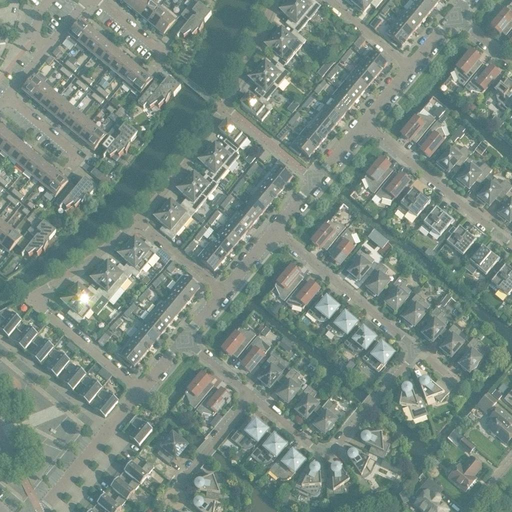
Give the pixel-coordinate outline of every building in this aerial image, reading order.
[(131,11),(140,0),(127,0),(124,4),(124,5),(125,4),(128,7),(127,8),(131,11)] [(140,0),(131,11),(132,11),(132,10),(136,13),(135,14),(139,18),(153,0),(140,0)] [(147,24),(159,9),(152,3),(154,0),(153,0),(139,18),(140,18),(140,17),(144,20),(143,21),(147,24)] [(211,15),(194,0),(180,17),(189,23),(177,38),(177,39),(180,35),(184,38),(183,39),(184,39),(190,35),(192,38),(193,39),(198,33),(199,34),(200,35),(203,27),(201,25),(204,23),(211,15)] [(289,4),(309,21),(321,7),(312,0),(305,0),(305,2),(302,0),(289,0),(288,2),(290,3),(289,4)] [(359,0),(355,6),(356,7),(354,9),(363,15),(371,6),(375,10),(383,0),(359,0)] [(434,8),(424,0),(417,0),(414,4),(428,16),(434,8)] [(424,0),(434,8),(441,0),(440,0),(424,0)] [(309,21),(289,4),(281,13),(289,20),(285,25),(306,42),(298,35),(309,21)] [(408,12),(421,24),(428,16),(414,4),(408,12)] [(159,9),(147,24),(148,23),(152,26),(151,27),(155,31),(170,12),(162,6),(159,9)] [(506,37),(511,29),(511,9),(508,8),(491,28),(497,33),(498,31),(506,37)] [(421,24),(408,12),(405,10),(398,18),(415,32),(421,24)] [(163,37),(175,23),(178,19),(170,12),(155,31),(156,30),(159,33),(159,34),(163,37)] [(377,18),(369,27),(374,31),(382,23),(377,18)] [(392,26),(408,40),(415,32),(398,18),(392,26)] [(75,48),(78,43),(90,29),(91,29),(86,25),(86,26),(81,22),(66,41),(75,48)] [(275,37),(274,38),(294,55),(306,42),(285,25),(294,32),(290,36),(280,28),(273,36),(275,37)] [(408,40),(392,26),(385,34),(402,48),(408,40)] [(86,50),(97,36),(90,29),(78,43),(86,50)] [(94,56),(105,42),(97,36),(86,50),(94,56)] [(283,69),(294,55),(274,38),(266,48),(275,54),(271,59),(290,75),(283,69)] [(360,38),(353,46),(358,50),(366,42),(360,38)] [(102,63),(113,49),(105,42),(94,56),(102,63)] [(57,49),(52,55),(56,58),(61,52),(57,49)] [(113,49),(102,63),(109,69),(121,55),(113,49)] [(371,51),(364,59),(381,73),(387,65),(371,51)] [(463,88),(482,65),(475,59),(477,57),(471,52),(454,72),(455,73),(459,82),(458,83),(463,88)] [(117,76),(129,62),(121,55),(109,69),(117,76)] [(50,57),(45,63),(49,66),(54,60),(50,57)] [(258,71),(258,72),(278,89),(290,75),(271,59),(277,65),(273,69),(264,61),(257,69),(258,71)] [(381,73),(364,59),(358,67),(374,81),(381,73)] [(129,62),(117,76),(125,82),(137,68),(129,62)] [(482,95),(499,75),(493,70),(491,72),(484,66),(465,89),(471,94),(472,92),(481,95),(482,95)] [(351,75),(368,88),(374,81),(358,67),(351,75)] [(122,85),(130,92),(145,75),(146,74),(141,71),(140,72),(137,68),(125,82),(122,85)] [(267,102),(278,89),(258,72),(250,81),(258,88),(254,92),(273,108),(267,102)] [(31,100),(32,99),(43,85),(47,81),(39,74),(23,92),(28,96),(27,96),(31,100)] [(148,78),(145,75),(130,92),(139,99),(153,81),(149,77),(148,78)] [(368,88),(351,75),(344,82),(361,96),(368,88)] [(154,85),(138,105),(140,104),(144,107),(143,109),(144,109),(147,106),(150,109),(150,110),(157,105),(159,108),(158,109),(159,109),(164,104),(166,105),(165,106),(166,106),(169,98),(169,97),(172,95),(174,97),(181,88),(169,78),(160,89),(154,85)] [(500,87),(495,93),(497,94),(496,96),(496,98),(497,100),(498,102),(499,103),(497,106),(506,114),(511,106),(511,102),(509,100),(511,97),(510,95),(511,92),(511,84),(508,81),(502,88),(500,87)] [(341,93),(355,104),(361,96),(344,82),(344,83),(347,85),(341,93)] [(39,105),(51,92),(43,85),(32,99),(39,105)] [(460,88),(455,93),(459,96),(463,91),(460,88)] [(47,112),(59,98),(51,92),(39,105),(47,112)] [(273,108),(254,92),(261,98),(257,103),(249,96),(241,105),(262,122),(273,108)] [(355,104),(341,93),(334,100),(348,112),(355,104)] [(55,118),(67,105),(59,98),(47,112),(55,118)] [(110,104),(116,109),(120,105),(114,100),(110,104)] [(325,106),(341,120),(348,112),(334,100),(328,108),(325,106)] [(63,125),(74,111),(67,105),(55,118),(63,125)] [(472,105),(468,110),(473,113),(476,108),(472,105)] [(341,120),(325,106),(318,114),(335,128),(341,120)] [(121,108),(115,115),(120,120),(127,113),(121,108)] [(71,132),(82,118),(74,111),(63,125),(71,132)] [(312,122),(328,135),(335,128),(318,114),(312,122)] [(416,144),(435,122),(429,117),(428,118),(419,116),(418,115),(401,136),(407,140),(409,138),(416,144)] [(79,138),(90,124),(82,118),(71,132),(79,138)] [(131,143),(138,135),(120,121),(107,137),(115,143),(103,158),(104,158),(107,155),(111,158),(110,159),(117,154),(119,157),(118,158),(119,159),(124,152),(126,154),(125,154),(126,155),(130,147),(129,146),(128,145),(130,143),(131,143)] [(328,135),(312,122),(305,129),(322,143),(328,135)] [(227,139),(223,144),(239,157),(240,157),(236,154),(247,140),(227,123),(219,132),(227,139)] [(429,159),(446,138),(445,138),(441,129),(442,128),(437,123),(418,146),(425,152),(423,154),(429,159)] [(90,124),(79,138),(86,145),(98,131),(98,130),(90,124)] [(99,129),(98,130),(98,131),(86,145),(90,148),(89,149),(94,152),(108,136),(99,129)] [(299,137),(315,151),(322,143),(305,129),(299,137)] [(284,130),(276,138),(281,143),(289,134),(284,130)] [(0,150),(1,151),(12,138),(5,131),(0,136),(0,150)] [(315,151),(299,137),(292,145),(309,159),(315,151)] [(9,157),(20,144),(12,138),(1,151),(9,157)] [(17,164),(28,151),(20,144),(9,157),(17,164)] [(208,153),(208,154),(228,171),(239,157),(223,144),(227,147),(223,152),(214,144),(207,152),(208,153)] [(445,171),(448,173),(457,163),(462,167),(472,154),(464,148),(460,152),(455,146),(454,145),(436,167),(444,173),(445,171)] [(25,170),(36,157),(28,151),(17,164),(25,170)] [(266,151),(259,160),(264,164),(271,156),(266,151)] [(204,175),(218,186),(216,185),(228,171),(208,154),(200,163),(208,170),(204,175)] [(33,176),(44,164),(36,157),(25,170),(33,176)] [(374,195),(393,172),(386,166),(387,164),(381,159),(364,180),(365,180),(369,189),(368,190),(374,195)] [(41,183),(52,170),(44,164),(33,176),(41,183)] [(276,164),(269,173),(286,186),(293,178),(276,164)] [(473,164),(457,184),(464,190),(466,188),(469,190),(477,180),(482,184),(492,171),(484,165),(479,169),(473,164)] [(52,170),(41,183),(49,189),(60,177),(52,170)] [(186,183),(207,200),(218,186),(204,175),(206,176),(202,181),(192,173),(185,181),(187,182),(186,183)] [(286,186),(269,173),(263,180),(279,194),(286,186)] [(392,203),(409,183),(403,178),(401,180),(394,174),(375,196),(381,201),(382,200),(392,202),(392,203)] [(63,180),(60,177),(49,189),(48,190),(56,197),(56,198),(69,183),(64,179),(63,180)] [(90,197),(97,189),(85,179),(76,190),(71,185),(54,205),(60,210),(63,206),(67,210),(66,210),(67,211),(73,206),(75,209),(75,210),(81,204),(82,205),(82,206),(86,198),(85,198),(88,195),(90,197)] [(495,180),(495,179),(479,198),(478,199),(484,206),(486,204),(489,207),(498,197),(502,200),(511,188),(511,187),(505,181),(504,182),(500,185),(495,180)] [(256,188),(273,202),(279,194),(263,180),(256,188)] [(183,204),(195,214),(207,200),(186,183),(179,192),(187,199),(183,204)] [(273,202),(256,188),(250,196),(266,210),(273,202)] [(408,212),(417,219),(429,204),(420,196),(420,197),(412,191),(394,213),(396,211),(404,217),(408,212)] [(243,204),(260,218),(266,210),(250,196),(243,204)] [(506,221),(509,224),(511,220),(511,199),(499,215),(498,216),(504,223),(506,221)] [(164,209),(163,211),(183,227),(195,214),(183,204),(179,208),(169,200),(162,208),(164,209)] [(260,218),(243,204),(237,212),(253,226),(260,218)] [(36,210),(33,214),(39,218),(42,215),(36,210)] [(435,210),(417,232),(417,233),(421,228),(429,235),(432,231),(440,238),(453,223),(443,215),(443,216),(435,210)] [(172,241),(183,227),(163,211),(155,220),(164,226),(160,231),(172,241)] [(230,220),(247,233),(253,226),(237,212),(230,220)] [(36,222),(39,218),(33,214),(30,217),(36,222)] [(49,241),(56,233),(39,219),(28,232),(36,239),(21,256),(22,257),(25,253),(29,256),(28,257),(29,258),(35,253),(37,256),(37,257),(43,251),(44,252),(44,253),(48,245),(47,245),(46,244),(49,241)] [(247,233),(230,220),(224,227),(240,241),(247,233)] [(326,252),(345,229),(340,225),(339,226),(329,223),(328,223),(312,243),(317,248),(319,246),(326,252)] [(5,226),(0,232),(0,245),(2,246),(13,233),(13,232),(5,226)] [(217,235),(234,249),(240,241),(224,227),(217,235)] [(458,229),(440,251),(440,252),(444,247),(452,254),(455,251),(463,257),(476,242),(466,234),(466,235),(458,229)] [(339,266),(356,246),(356,245),(351,236),(352,235),(347,230),(328,253),(335,259),(333,261),(339,266)] [(14,231),(13,232),(13,233),(2,246),(5,250),(5,251),(9,254),(23,238),(22,237),(14,231)] [(234,249),(217,235),(217,236),(220,238),(214,245),(211,243),(227,257),(234,249)] [(127,248),(148,265),(159,251),(147,241),(143,246),(133,237),(127,245),(128,247),(127,248)] [(204,251),(221,265),(227,257),(211,243),(204,251)] [(196,248),(191,244),(184,252),(189,257),(196,248)] [(358,281),(359,282),(371,268),(370,267),(374,262),(369,257),(371,254),(363,247),(351,262),(356,265),(349,274),(350,275),(349,276),(356,283),(358,281)] [(148,265),(127,248),(120,257),(128,264),(124,268),(120,265),(136,279),(148,265)] [(482,249),(463,271),(464,271),(467,267),(475,273),(478,270),(486,277),(499,261),(490,254),(489,255),(482,249)] [(221,265),(204,251),(197,259),(214,273),(221,265)] [(100,272),(120,289),(132,275),(136,279),(120,265),(116,270),(106,262),(99,270),(101,271),(100,272)] [(174,262),(166,270),(172,275),(179,266),(174,262)] [(376,296),(377,297),(389,283),(384,278),(388,271),(380,264),(369,277),(374,281),(367,289),(368,290),(367,292),(374,298),(376,296)] [(284,303),(303,280),(296,274),(298,272),(292,267),(275,287),(275,288),(280,297),(278,298),(284,303)] [(511,273),(511,274),(505,268),(486,290),(487,290),(489,288),(496,294),(499,291),(507,298),(511,292),(511,273)] [(120,289),(100,272),(92,281),(100,288),(97,293),(90,287),(109,303),(120,289)] [(183,276),(176,284),(193,298),(200,290),(183,276)] [(394,312),(396,313),(408,298),(407,297),(411,292),(406,288),(408,285),(400,278),(388,292),(392,296),(386,304),(387,305),(385,307),(393,313),(394,312)] [(302,310),(319,290),(313,285),(312,287),(305,281),(286,304),(291,309),(292,307),(302,310)] [(70,294),(91,311),(102,297),(109,303),(90,287),(86,292),(76,284),(70,292),(71,293),(70,294)] [(193,298),(176,284),(170,292),(186,306),(193,298)] [(166,302),(180,314),(186,306),(170,292),(172,295),(166,302)] [(91,311),(70,294),(63,303),(71,310),(67,315),(79,325),(91,311)] [(413,327),(414,328),(426,314),(425,313),(429,308),(424,303),(425,302),(417,295),(406,308),(411,311),(404,320),(405,321),(404,322),(411,329),(413,327)] [(316,322),(317,321),(318,322),(319,322),(320,323),(322,323),(323,323),(324,323),(326,322),(327,321),(328,320),(329,321),(338,309),(339,308),(337,306),(336,304),(335,303),(334,302),(332,301),(330,300),(329,302),(327,300),(322,306),(317,302),(322,296),(307,314),(316,322)] [(180,314),(166,302),(160,310),(173,321),(180,314)] [(150,315),(167,329),(173,321),(160,310),(157,308),(150,315)] [(430,341),(433,343),(445,329),(444,328),(448,323),(442,319),(445,315),(437,309),(425,323),(429,327),(422,335),(425,337),(425,338),(426,340),(427,341),(429,342),(430,341)] [(0,316),(7,322),(0,329),(0,331),(8,339),(9,338),(8,338),(16,329),(21,322),(21,323),(22,322),(12,314),(12,315),(6,310),(7,310),(6,310),(0,313),(0,316)] [(127,318),(132,313),(129,310),(124,315),(127,318)] [(335,337),(336,337),(338,338),(339,338),(340,338),(342,338),(343,338),(344,337),(345,337),(346,336),(347,336),(357,325),(356,324),(357,323),(356,321),(355,320),(354,318),(352,317),(350,316),(349,316),(347,317),(345,315),(340,321),(336,318),(341,312),(341,311),(325,329),(335,337)] [(167,329),(150,315),(144,323),(160,337),(167,329)] [(24,351),(32,342),(37,336),(38,336),(28,328),(21,323),(21,322),(16,329),(23,335),(15,344),(24,352),(25,352),(24,351)] [(137,331),(154,345),(160,337),(144,323),(137,331)] [(453,326),(443,338),(448,342),(441,350),(444,353),(443,353),(444,355),(446,356),(448,357),(451,359),(463,344),(457,339),(462,333),(453,326)] [(353,353),(354,352),(355,353),(356,353),(357,354),(359,354),(360,354),(361,353),(363,353),(364,352),(365,351),(366,352),(375,340),(374,340),(375,338),(374,337),(373,335),(372,334),(371,333),(369,332),(367,331),(366,333),(364,331),(358,337),(354,333),(359,327),(344,345),(353,353)] [(237,359),(256,337),(250,332),(249,333),(239,331),(239,330),(222,351),(228,355),(230,353),(237,359)] [(154,345),(137,331),(131,339),(147,353),(154,345)] [(105,335),(98,344),(103,348),(110,339),(105,335)] [(37,336),(32,342),(39,348),(31,358),(40,366),(41,365),(40,365),(48,356),(53,349),(54,350),(54,349),(44,341),(44,342),(38,336),(37,336)] [(250,374),(267,353),(266,353),(262,344),(263,343),(257,338),(238,361),(246,367),(244,369),(250,374)] [(124,347),(141,361),(147,353),(131,339),(124,347)] [(467,372),(469,374),(473,370),(474,370),(475,369),(477,368),(478,366),(477,365),(482,360),(481,359),(485,354),(479,350),(482,346),(473,339),(462,354),(466,357),(459,366),(462,368),(461,369),(463,370),(464,372),(466,372),(467,372)] [(362,360),(372,368),(378,373),(384,367),(394,356),(393,355),(394,354),(393,352),(392,350),(390,349),(389,348),(387,347),(385,347),(384,348),(382,346),(377,352),(373,349),(378,342),(377,342),(362,360)] [(134,369),(141,361),(124,347),(117,355),(134,369)] [(56,378),(64,369),(69,363),(70,363),(61,355),(60,355),(54,350),(53,349),(48,356),(55,362),(47,371),(57,379),(57,378),(56,378)] [(269,390),(281,375),(286,370),(279,365),(280,364),(272,357),(261,369),(266,373),(259,381),(262,383),(261,384),(262,386),(264,387),(266,388),(266,387),(269,390)] [(73,392),(80,383),(85,376),(86,377),(86,376),(77,368),(76,369),(70,363),(69,363),(64,369),(71,375),(63,384),(73,392)] [(300,390),(303,385),(298,380),(300,377),(292,370),(280,384),(284,388),(277,396),(280,399),(281,401),(282,402),(284,403),(285,403),(288,405),(300,390)] [(194,410),(213,387),(206,381),(208,379),(202,374),(185,395),(186,395),(190,404),(189,406),(194,410)] [(89,405),(96,396),(102,390),(102,389),(93,381),(92,382),(86,377),(85,376),(80,383),(87,388),(79,398),(89,406),(89,405)] [(434,386),(428,381),(427,380),(426,380),(425,380),(424,380),(423,380),(422,381),(421,381),(420,382),(420,383),(420,384),(420,385),(420,387),(426,401),(434,398),(440,403),(446,397),(452,390),(439,380),(434,386)] [(414,397),(412,390),(411,389),(411,388),(410,387),(409,387),(408,386),(407,386),(406,387),(405,387),(404,388),(403,388),(402,389),(402,390),(399,406),(408,408),(413,421),(425,417),(428,416),(420,395),(414,397)] [(318,406),(317,405),(312,401),(316,395),(317,394),(309,387),(298,400),(303,404),(296,412),(299,414),(298,415),(299,417),(301,418),(303,419),(303,418),(306,420),(318,406)] [(213,418),(230,398),(224,393),(222,395),(215,389),(196,412),(202,416),(203,415),(212,417),(213,418)] [(109,395),(102,390),(96,396),(103,402),(95,411),(105,419),(105,418),(118,403),(119,403),(109,395)] [(497,404),(488,395),(477,407),(486,416),(497,404)] [(336,420),(340,415),(334,411),(337,408),(328,401),(317,415),(321,419),(314,427),(317,430),(318,432),(319,433),(321,434),(322,433),(324,436),(328,431),(329,432),(330,431),(332,429),(333,427),(332,427),(337,421),(336,420)] [(506,446),(511,438),(511,429),(510,428),(511,425),(511,420),(498,409),(490,419),(495,424),(489,431),(491,433),(491,435),(494,438),(496,438),(506,446)] [(152,432),(153,431),(143,423),(143,424),(136,418),(136,417),(135,417),(129,424),(130,425),(130,424),(138,431),(130,439),(129,440),(139,448),(139,447),(152,431),(152,432)] [(242,449),(242,448),(243,449),(245,450),(246,450),(247,450),(249,450),(250,450),(251,449),(252,449),(253,448),(254,448),(267,432),(267,431),(268,430),(266,429),(265,427),(264,426),(263,424),(261,424),(259,423),(258,424),(256,422),(251,429),(245,424),(250,418),(250,417),(231,440),(242,449)] [(260,464),(262,465),(263,465),(264,466),(266,466),(267,466),(268,465),(269,465),(271,464),(272,463),(272,464),(286,447),(285,447),(286,445),(285,444),(284,442),(283,441),(281,440),(280,439),(278,438),(276,440),(274,438),(269,444),(265,440),(270,434),(251,457),(260,464)] [(382,434),(366,435),(365,435),(364,436),(363,437),(362,438),(362,439),(361,440),(361,441),(362,442),(362,443),(363,444),(364,444),(371,448),(369,453),(384,460),(387,454),(386,454),(390,446),(382,443),(382,434)] [(187,449),(187,448),(172,436),(172,437),(163,448),(162,448),(165,451),(160,457),(158,456),(171,467),(172,467),(170,465),(179,453),(181,455),(186,448),(187,449)] [(470,454),(474,449),(464,440),(459,445),(470,454)] [(289,479),(290,478),(291,479),(304,463),(303,462),(305,461),(303,459),(302,458),(301,456),(300,455),(298,454),(296,454),(295,455),(293,453),(288,459),(283,456),(288,450),(288,449),(269,472),(278,480),(279,479),(280,480),(281,481),(283,481),(284,481),(285,481),(287,481),(288,480),(289,479)] [(370,460),(355,453),(354,453),(353,452),(352,453),(351,453),(350,453),(350,454),(349,455),(348,456),(348,457),(348,458),(348,459),(349,460),(353,467),(348,470),(358,484),(366,495),(371,491),(363,480),(370,475),(366,468),(370,460)] [(473,478),(482,467),(472,459),(463,469),(460,466),(449,479),(466,493),(476,480),(473,478)] [(125,473),(134,480),(140,485),(140,486),(148,477),(148,476),(154,469),(147,463),(141,471),(132,464),(132,463),(124,473),(125,473)] [(301,491),(312,496),(314,497),(315,497),(316,496),(317,496),(318,495),(319,494),(319,493),(320,492),(320,491),(319,487),(321,486),(320,470),(320,469),(319,468),(318,467),(317,466),(315,466),(314,466),(313,466),(312,467),(311,468),(307,476),(302,473),(295,488),(301,491)] [(350,481),(341,468),(340,468),(340,467),(339,467),(338,466),(336,466),(335,466),(334,467),(333,467),(333,468),(332,469),(332,470),(331,471),(332,479),(326,480),(328,503),(336,502),(336,495),(343,495),(342,486),(350,481)] [(213,476),(198,482),(197,483),(196,483),(196,484),(195,485),(195,486),(195,488),(195,489),(196,490),(197,490),(198,491),(199,491),(207,493),(206,499),(222,502),(223,495),(224,486),(216,485),(213,476)] [(111,489),(120,496),(127,502),(126,502),(127,502),(135,493),(134,492),(140,486),(140,485),(134,480),(127,487),(118,480),(119,480),(118,479),(110,489),(111,489)] [(414,506),(420,511),(449,511),(450,511),(439,503),(439,502),(440,501),(439,501),(439,500),(439,499),(438,498),(437,497),(442,491),(428,480),(416,495),(421,499),(414,506)] [(121,509),(126,502),(127,502),(120,496),(114,504),(105,496),(105,495),(97,505),(98,505),(106,511),(118,511),(121,509)] [(213,511),(215,503),(200,501),(199,501),(198,501),(197,501),(196,502),(195,502),(195,503),(194,504),(194,505),(194,506),(194,507),(195,508),(195,509),(198,511),(213,511)]
